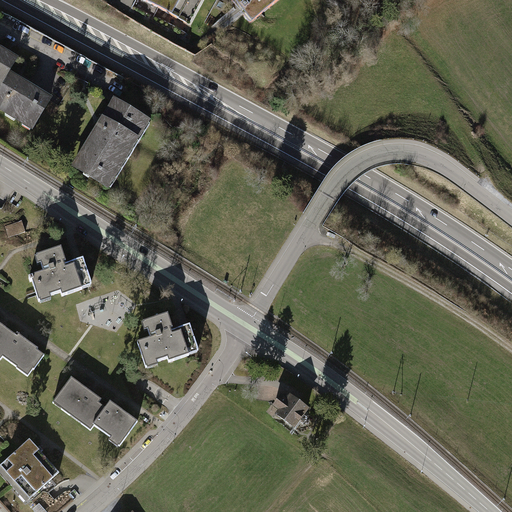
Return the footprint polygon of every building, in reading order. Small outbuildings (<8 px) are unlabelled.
[(136,0),(133,7),(154,19),(157,12),(190,28),(202,1),(201,0),(136,0)] [(234,0),(252,23),(276,4),(273,0),(234,0)] [(20,60),(0,49),(0,112),(33,132),(52,100),(11,76),(20,60)] [(151,126),(114,104),(73,174),(109,196),(151,126)] [(67,266),(63,252),(35,260),(38,270),(42,269),(45,280),(35,283),(41,306),(49,304),(48,300),(60,297),(61,300),(94,291),(86,261),(67,266)] [(175,337),(170,320),(144,328),(147,338),(150,338),(152,344),(139,349),(147,374),(159,370),(158,367),(167,364),(168,367),(197,357),(189,333),(175,337)] [(16,337),(0,325),(0,358),(28,378),(46,353),(19,334),(16,337)] [(108,406),(75,381),(58,402),(91,427),(93,424),(113,439),(111,441),(120,448),(139,424),(110,402),(108,406)] [(292,401),(283,394),(273,407),(279,412),(276,415),(295,430),(310,411),(294,399),(292,401)] [(61,475),(30,442),(3,468),(34,500),(61,475)]
